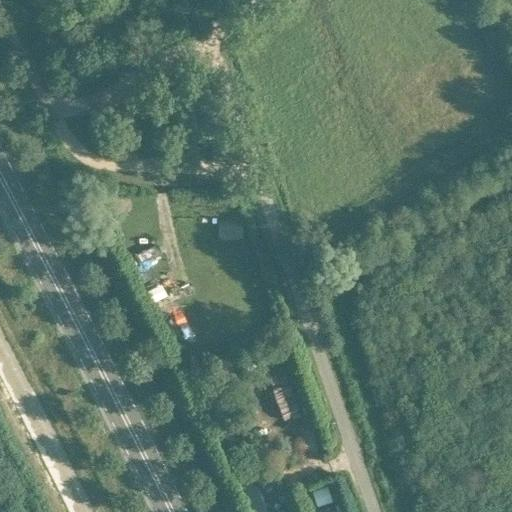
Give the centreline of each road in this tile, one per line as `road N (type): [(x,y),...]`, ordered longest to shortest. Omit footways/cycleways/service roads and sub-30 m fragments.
road 1 (primary): [(176,511),(0,169)]
road 2 (unclassified): [(368,511),(254,190)]
road 3 (track): [(207,39),(32,72)]
road 4 (track): [(254,190),(207,39)]
